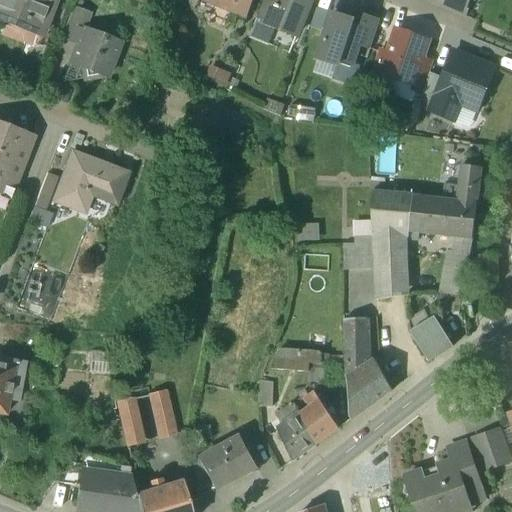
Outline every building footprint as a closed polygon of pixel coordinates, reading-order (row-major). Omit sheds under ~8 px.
[(0,0),(0,22),(21,30),(24,22),(44,29),(55,0),(0,0)] [(249,0),(207,0),(243,15),(249,0)] [(262,0),(257,15),(268,19),(275,0),(262,0)] [(275,0),(268,19),(266,23),(275,27),(277,31),(283,34),(287,32),(296,36),(310,0),(275,0)] [(467,3),(460,0),(431,0),(430,3),(464,17),(470,2),(468,1),(467,3)] [(91,15),(73,8),(63,35),(78,41),(83,30),(85,30),(91,15)] [(352,21),(331,14),(317,58),(337,64),(339,59),(352,63),(358,45),(356,44),(361,29),(350,26),(352,21)] [(379,22),(365,17),(361,29),(356,44),(358,45),(370,49),(379,22)] [(93,33),(91,35),(86,33),(85,30),(83,30),(78,41),(70,62),(72,65),(83,69),(82,70),(84,71),(85,79),(93,78),(95,80),(96,78),(100,77),(102,78),(103,77),(103,76),(106,77),(108,77),(120,44),(119,43),(93,33)] [(427,41),(396,31),(388,55),(381,53),(375,71),(412,84),(413,84),(414,81),(422,58),(427,41)] [(495,70),(455,53),(444,78),(430,111),(470,128),(495,70)] [(433,61),(422,58),(414,81),(425,85),(429,73),(433,61)] [(212,65),(207,76),(228,85),(233,74),(212,65)] [(444,78),(429,73),(425,85),(422,94),(418,106),(430,111),(444,78)] [(425,85),(414,81),(413,84),(412,84),(410,90),(422,94),(425,85)] [(0,124),(0,193),(0,194),(4,185),(12,188),(31,137),(11,130),(12,127),(8,119),(1,122),(0,124)] [(73,153),(54,201),(80,211),(86,193),(116,204),(127,174),(73,153)] [(481,169),(461,167),(458,187),(456,203),(477,206),(481,169)] [(46,177),(34,207),(45,211),(56,182),(46,177)] [(384,180),(371,179),(370,193),(372,193),(383,194),(384,180)] [(458,187),(444,185),(442,201),(456,203),(458,187)] [(383,194),(372,193),(371,195),(374,271),(375,302),(409,297),(407,238),(408,233),(412,197),(383,194)] [(442,201),(412,197),(408,233),(455,238),(472,240),(477,206),(456,203),(442,201)] [(374,271),(373,238),(354,238),(354,271),(374,271)] [(472,240),(455,238),(453,254),(468,257),(472,240)] [(453,254),(446,252),(438,294),(460,300),(464,284),(468,257),(453,254)] [(497,256),(482,257),(482,284),(484,284),(498,283),(497,256)] [(482,284),(464,284),(460,300),(459,308),(461,309),(471,308),(471,307),(482,305),(484,284),(482,284)] [(482,305),(471,307),(471,308),(471,309),(470,309),(472,320),(474,319),(473,316),(490,313),(490,314),(491,314),(489,304),(482,305)] [(434,318),(410,332),(429,362),(453,347),(434,318)] [(365,320),(343,321),(346,378),(367,365),(365,320)] [(305,349),(327,352),(328,337),(306,335),(305,349)] [(298,354),(277,352),(271,371),(306,373),(307,364),(320,364),(321,356),(320,356),(320,354),(318,354),(318,355),(299,354),(300,353),(298,353),(298,354)] [(89,372),(114,373),(115,354),(90,353),(89,372)] [(15,363),(0,360),(0,366),(13,369),(15,363)] [(367,365),(346,378),(349,418),(351,421),(392,392),(374,361),(367,365)] [(323,365),(308,365),(307,383),(323,383),(323,365)] [(0,366),(0,415),(4,416),(7,400),(11,380),(13,369),(0,366)] [(20,382),(11,380),(7,400),(16,402),(20,382)] [(272,384),(260,382),(258,396),(258,408),(272,408),(272,384)] [(176,436),(166,393),(151,397),(161,439),(176,436)] [(314,394),(302,401),(308,410),(319,403),(314,394)] [(143,443),(133,401),(118,404),(127,447),(143,443)] [(308,410),(300,415),(316,446),(339,430),(319,403),(308,410)] [(293,405),(279,415),(278,424),(281,428),(300,415),(293,405)] [(281,428),(277,431),(294,462),(316,446),(300,415),(281,428)] [(474,441),(484,471),(509,462),(499,432),(474,441)] [(238,438),(208,454),(209,456),(199,461),(215,490),(254,470),(245,454),(247,453),(238,438)] [(466,444),(449,449),(453,462),(457,474),(474,468),(466,444)] [(215,490),(199,461),(195,464),(200,498),(215,490)] [(474,468),(457,474),(453,462),(406,478),(417,511),(432,511),(434,511),(433,511),(461,511),(470,509),(469,506),(485,501),(474,468)] [(81,465),(67,463),(64,486),(78,488),(81,465)] [(101,482),(83,479),(80,497),(82,499),(83,500),(82,504),(80,505),(77,506),(76,508),(75,511),(139,511),(136,497),(131,480),(102,476),(101,482)] [(161,481),(150,484),(152,492),(163,489),(161,481)] [(152,492),(136,497),(139,511),(190,511),(182,483),(163,489),(152,492)]
